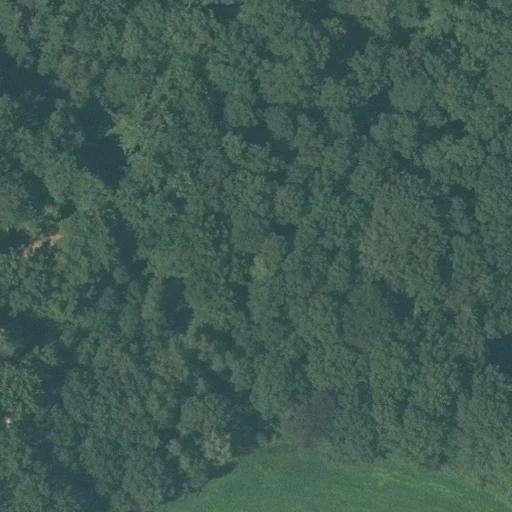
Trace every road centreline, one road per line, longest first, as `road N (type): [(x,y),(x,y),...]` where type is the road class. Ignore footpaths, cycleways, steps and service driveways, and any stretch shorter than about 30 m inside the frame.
road 1 (track): [(0,437),(78,266),(239,0)]
road 2 (track): [(381,0),(511,159)]
